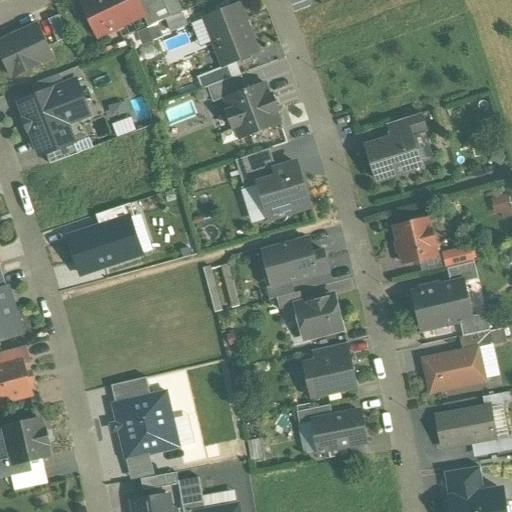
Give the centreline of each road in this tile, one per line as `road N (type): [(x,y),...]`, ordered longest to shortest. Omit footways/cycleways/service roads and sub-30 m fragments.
road 1 (residential): [(412,511),(348,218),(274,0)]
road 2 (residential): [(0,149),(51,302),(97,511)]
